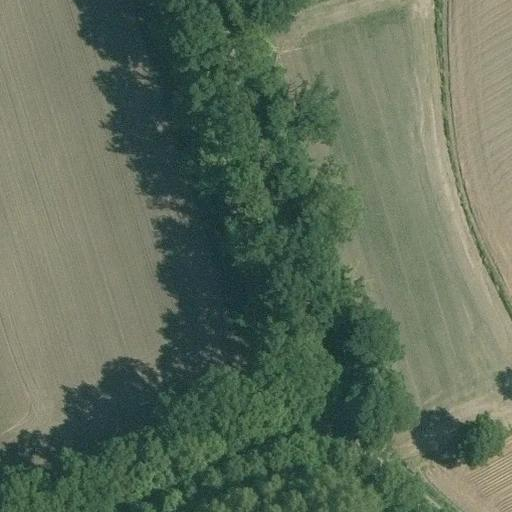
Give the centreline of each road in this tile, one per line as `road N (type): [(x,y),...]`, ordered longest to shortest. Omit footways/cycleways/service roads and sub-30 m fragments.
road 1 (unclassified): [(318,448),(317,355),(211,0)]
road 2 (unclassified): [(153,511),(251,460),(318,448)]
road 3 (unclassified): [(318,448),(392,478),(432,511)]
